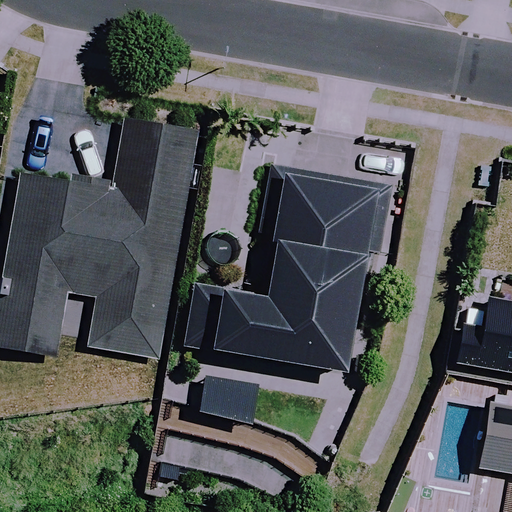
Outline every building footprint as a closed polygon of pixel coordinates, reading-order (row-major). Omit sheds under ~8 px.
[(0,349),(55,360),(67,299),(98,304),(90,347),(160,360),(201,145),(42,115),(38,137),(0,338),(0,349)] [(370,189),(267,172),(255,245),(262,246),(255,290),(195,280),(184,350),(340,375),(366,218),(370,189)] [(481,328),(456,324),(450,358),(511,368),(511,311),(485,307),(481,328)] [(450,468),(463,409),(423,400),(410,459),(450,468)] [(511,511),(511,410),(483,406),(481,415),(471,472),(511,479),(511,511)]
